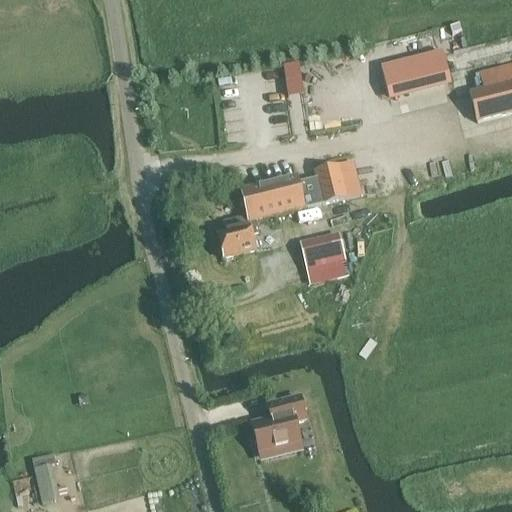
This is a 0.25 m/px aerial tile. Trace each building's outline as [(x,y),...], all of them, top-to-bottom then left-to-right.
[(452,89),(451,88),(451,87),(450,82),(442,53),(396,65),(403,94),(405,100),(405,101),(450,89),(452,89)] [(511,67),(480,75),(484,92),(511,84),(511,67)] [(511,84),(484,92),(470,95),(477,124),(511,115),(511,84)] [(339,167),(315,173),(323,207),(347,201),(346,195),(352,193),(354,201),(394,191),(386,156),(350,165),(353,176),(346,178),(344,170),(340,171),(339,167)] [(249,229),(217,237),(219,245),(217,248),(219,257),(222,259),(223,261),(256,253),(252,237),(259,236),(257,229),(256,223),(304,211),(304,212),(306,211),(297,177),(296,178),(240,192),(248,225),(249,229)] [(340,233),(302,242),(309,273),(347,265),(340,233)] [(252,426),(260,457),(301,447),(295,425),(306,422),(300,400),(274,406),(277,420),(252,426)] [(35,472),(43,507),(55,504),(47,469),(35,472)]
